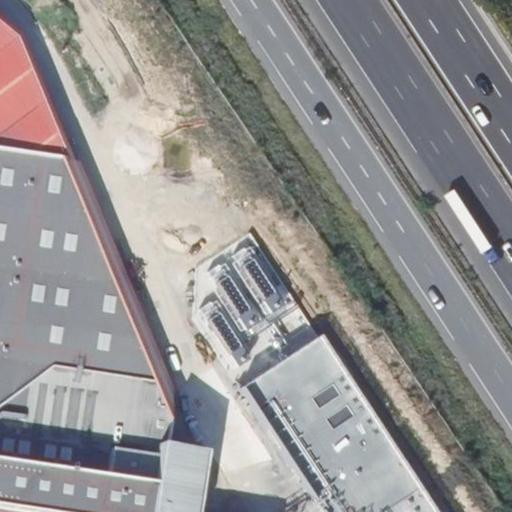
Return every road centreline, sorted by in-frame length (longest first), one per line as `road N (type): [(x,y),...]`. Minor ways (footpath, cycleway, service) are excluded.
road 1 (motorway): [(326,112),(511,395)]
road 2 (motorway): [(354,0),(511,239)]
road 3 (motorway): [(511,141),(419,0)]
road 4 (motorway): [(247,0),(326,112)]
road 5 (motorway): [(256,0),(326,112)]
